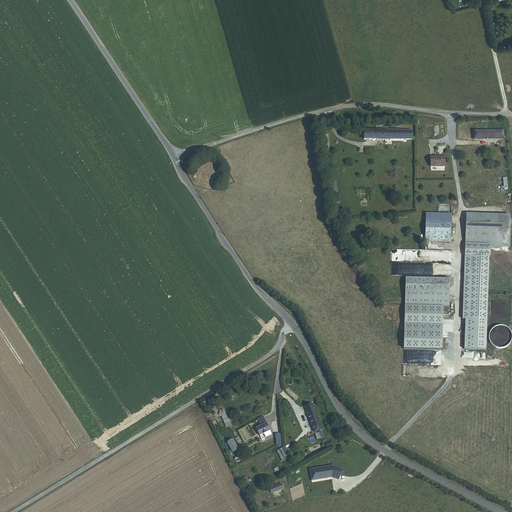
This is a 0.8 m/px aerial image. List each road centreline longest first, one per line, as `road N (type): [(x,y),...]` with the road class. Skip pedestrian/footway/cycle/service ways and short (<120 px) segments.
road 1 (unclassified): [(499,511),(352,426),(293,323),(258,291),(173,153)]
road 2 (unclassified): [(173,153),(351,105),(507,114)]
road 3 (track): [(293,323),(268,355),(14,511)]
road 4 (unclassified): [(173,153),(67,0)]
